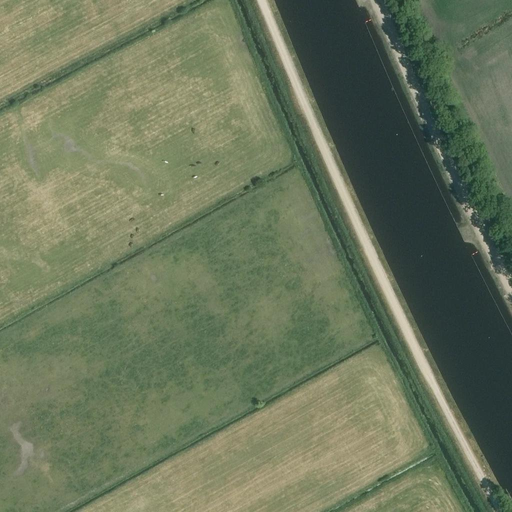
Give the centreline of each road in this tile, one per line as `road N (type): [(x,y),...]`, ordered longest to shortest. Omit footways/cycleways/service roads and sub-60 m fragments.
road 1 (track): [(501,511),(426,372),(261,0)]
road 2 (track): [(367,0),(511,307)]
